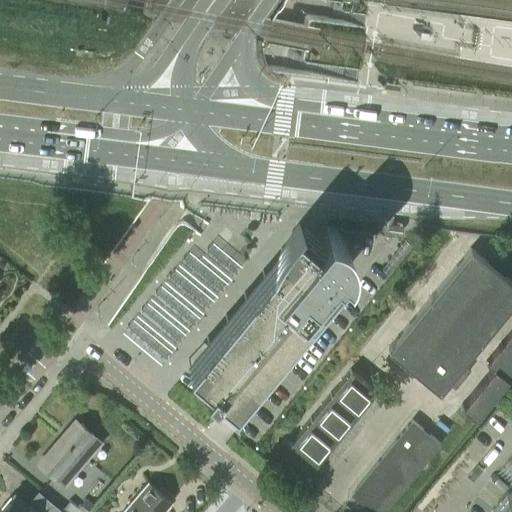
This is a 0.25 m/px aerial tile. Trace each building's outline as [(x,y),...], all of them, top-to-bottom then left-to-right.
[(230,396),(313,302),(340,269),(337,268),(341,263),(344,265),(346,259),(346,254),(346,249),(345,243),(343,239),(340,235),(337,232),(334,229),(330,227),(326,225),(325,225),(324,227),(315,238),(305,229),(298,223),(294,227),(289,232),(285,237),(281,242),(278,247),(279,248),(186,358),(192,363),(206,375),(203,379),(212,387),(215,383),(230,396)] [(467,357),(511,301),(511,281),(470,247),(387,348),(439,391),(450,377),(457,383),(474,363),(467,357)] [(476,416),(511,371),(511,327),(484,362),(491,368),(461,404),(476,416)] [(315,463),(374,392),(375,390),(349,369),(289,441),(315,463)] [(63,483),(100,441),(75,419),(38,462),(63,483)] [(373,511),(381,511),(439,442),(411,419),(350,493),(373,511)] [(147,481),(119,511),(159,511),(170,501),(147,481)] [(511,511),(511,486),(511,485),(505,492),(507,494),(491,511),(511,511)] [(38,511),(39,511),(37,509),(40,506),(30,497),(25,504),(12,493),(0,507),(0,511),(38,511)] [(67,511),(90,511),(95,507),(83,498),(77,506),(73,503),(66,510),(67,511)] [(63,511),(53,503),(44,511),(63,511)]
